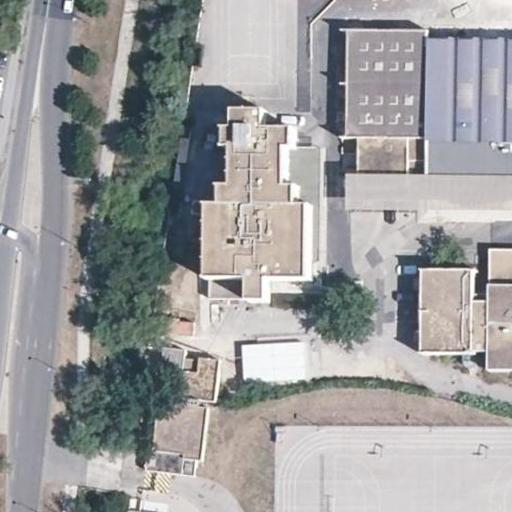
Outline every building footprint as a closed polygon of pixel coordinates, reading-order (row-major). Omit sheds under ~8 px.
[(352,34),(352,61),(352,143),(362,143),(362,190),(410,191),(411,166),(431,167),(431,191),(511,192),(511,44),(431,44),(431,34),(352,34)] [(311,284),(311,212),(300,212),(300,192),(290,192),(290,153),(296,153),(296,134),(269,133),(269,117),(236,116),(236,134),(229,133),(228,152),(236,152),(235,190),(225,191),(224,210),(213,210),(212,223),(212,254),(212,283),(252,283),(252,305),(270,305),(271,284),(311,284)] [(479,356),(479,355),(491,355),(491,373),(505,374),(511,374),(511,290),(492,290),(492,297),(492,306),(477,306),(477,297),(477,274),(427,274),(426,335),(427,356),(479,356)] [(492,297),(477,297),(477,306),(492,306),(492,297)] [(162,318),(161,334),(179,335),(181,319),(162,318)] [(178,375),(175,400),(182,401),(202,404),(216,406),(222,364),(201,361),(201,364),(186,362),(187,354),(166,352),(164,372),(178,375)] [(202,404),(182,401),(180,409),(162,407),(156,454),(151,454),(149,474),(196,479),(198,463),(203,463),(209,413),(201,411),(202,404)]
